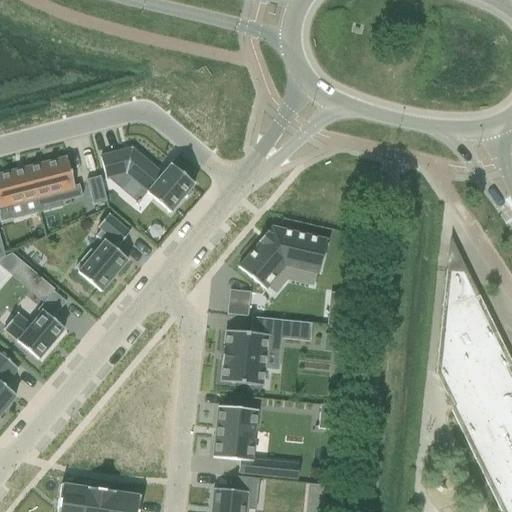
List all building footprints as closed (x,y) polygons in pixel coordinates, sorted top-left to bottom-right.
[(130,150),(99,158),(105,179),(124,175),(124,176),(125,176),(126,175),(147,193),(145,194),(169,214),(193,185),(170,165),(161,176),(131,150),(131,149),(130,149),(130,150)] [(65,158),(27,168),(35,199),(57,193),(59,203),(81,197),(78,186),(73,187),(65,158)] [(27,168),(0,175),(0,222),(11,220),(7,206),(35,199),(27,168)] [(99,177),(85,181),(92,206),(105,202),(99,177)] [(80,262),(74,269),(78,272),(76,274),(99,293),(126,261),(112,249),(116,245),(118,246),(128,234),(107,216),(97,228),(100,231),(94,238),(102,244),(93,254),(89,251),(86,255),(85,254),(80,261),(80,262)] [(238,267),(237,268),(264,291),(265,290),(264,289),(284,267),(318,275),(317,275),(319,276),(327,241),(325,241),(325,242),(271,229),(267,234),(266,234),(266,233),(257,243),(258,243),(259,244),(239,268),(238,267)] [(506,369),(511,366),(478,297),(473,299),(461,275),(445,274),(446,271),(445,271),(434,375),(446,398),(448,398),(452,406),(448,408),(499,511),(511,511),(511,376),(510,377),(506,369)] [(15,315),(3,330),(16,342),(16,343),(37,361),(63,330),(51,320),(65,303),(52,292),(36,311),(40,314),(29,327),(15,315)] [(228,304),(227,315),(246,317),(247,306),(228,304)] [(328,309),(327,325),(338,326),(339,310),(328,309)] [(276,321),(274,339),(308,343),(310,325),(276,321)] [(221,349),(219,366),(221,366),(219,383),(261,388),(263,370),(267,336),(249,334),(225,332),(223,349),(221,349)] [(0,413),(14,397),(2,387),(17,370),(0,355),(0,413)] [(217,407),(212,459),(238,462),(237,474),(270,477),(271,463),(251,461),(256,411),(217,407)] [(318,414),(317,430),(329,431),(330,415),(318,414)] [(212,490),(210,511),(244,511),(245,511),(255,511),(258,480),(234,477),(232,492),(212,490)] [(60,485),(55,511),(83,511),(87,489),(75,487),(75,488),(60,485)] [(87,489),(83,511),(109,511),(112,493),(87,489)] [(112,493),(109,511),(136,511),(139,497),(124,495),(112,493)]
